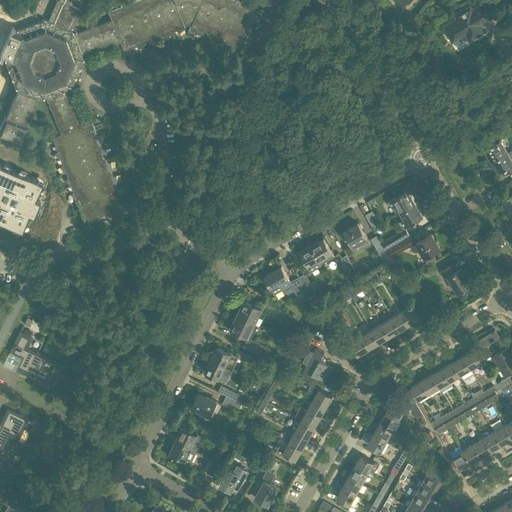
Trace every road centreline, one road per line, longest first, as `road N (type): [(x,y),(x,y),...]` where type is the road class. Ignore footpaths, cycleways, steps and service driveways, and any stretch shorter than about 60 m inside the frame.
road 1 (residential): [(297,511),(374,378),(506,299)]
road 2 (residential): [(78,511),(194,244)]
road 3 (residential): [(194,244),(300,0)]
road 4 (residential): [(135,465),(234,266)]
road 5 (residential): [(234,266),(423,157)]
road 6 (residential): [(423,157),(335,0)]
road 7 (residential): [(506,299),(423,157)]
